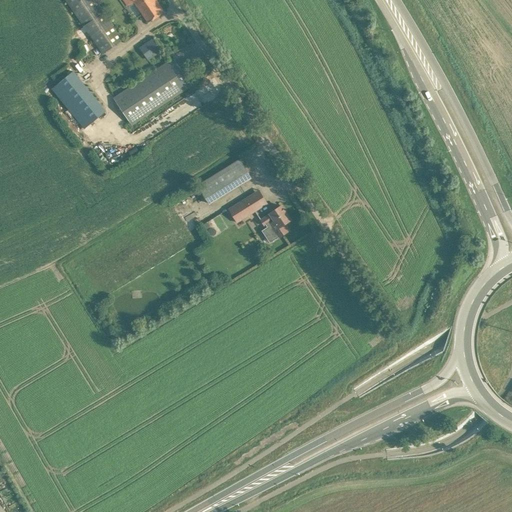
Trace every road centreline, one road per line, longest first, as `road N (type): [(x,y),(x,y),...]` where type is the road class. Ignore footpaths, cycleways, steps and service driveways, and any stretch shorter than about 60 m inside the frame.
road 1 (unclassified): [(398,332),(174,0)]
road 2 (primary): [(378,0),(450,126),(499,244),(496,271)]
road 3 (secondary): [(462,347),(434,383),(242,489)]
road 4 (secondary): [(242,489),(451,394),(477,392)]
road 5 (primary): [(511,221),(396,0)]
